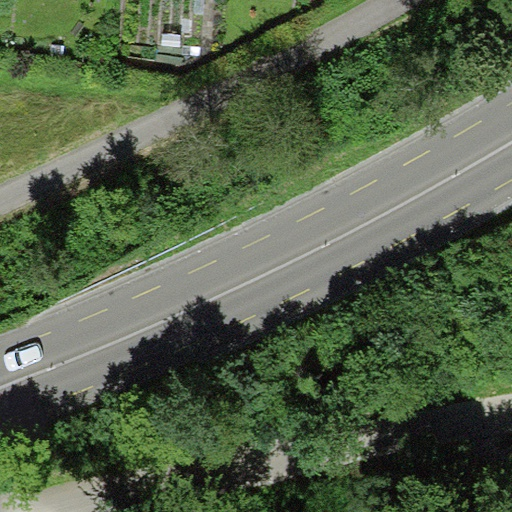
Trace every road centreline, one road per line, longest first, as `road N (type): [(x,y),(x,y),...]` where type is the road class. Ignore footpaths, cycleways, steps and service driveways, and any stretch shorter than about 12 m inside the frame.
road 1 (secondary): [(0,383),(257,275),(511,139)]
road 2 (unclassified): [(0,509),(511,410)]
road 3 (track): [(388,0),(108,148),(0,187)]
